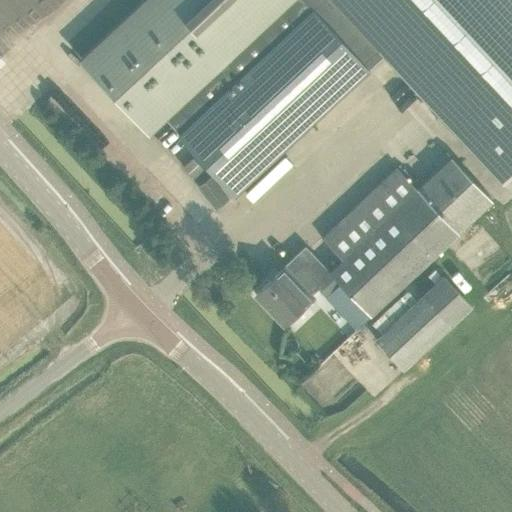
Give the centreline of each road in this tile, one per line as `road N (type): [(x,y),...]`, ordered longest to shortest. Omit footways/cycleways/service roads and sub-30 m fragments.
road 1 (tertiary): [(340,511),(137,316)]
road 2 (tertiary): [(137,316),(0,153)]
road 3 (unclassified): [(0,417),(137,316)]
